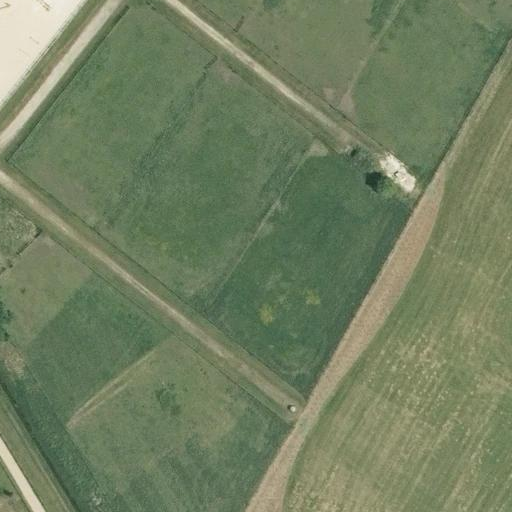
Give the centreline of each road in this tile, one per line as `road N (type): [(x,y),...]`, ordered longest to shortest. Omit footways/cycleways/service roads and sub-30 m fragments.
road 1 (track): [(0,183),(296,407)]
road 2 (track): [(172,0),(418,191)]
road 3 (track): [(0,138),(105,0)]
